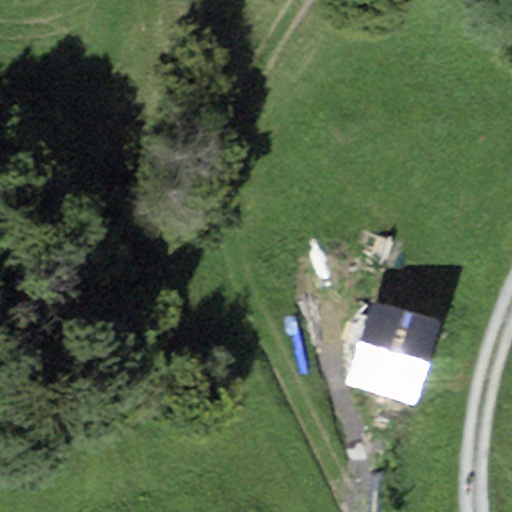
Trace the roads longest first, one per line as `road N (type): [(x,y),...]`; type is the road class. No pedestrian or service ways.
road 1 (track): [(300,0),(243,96),(222,190),(231,249),(258,316),(352,511)]
road 2 (track): [(471,511),(473,446),(511,303)]
